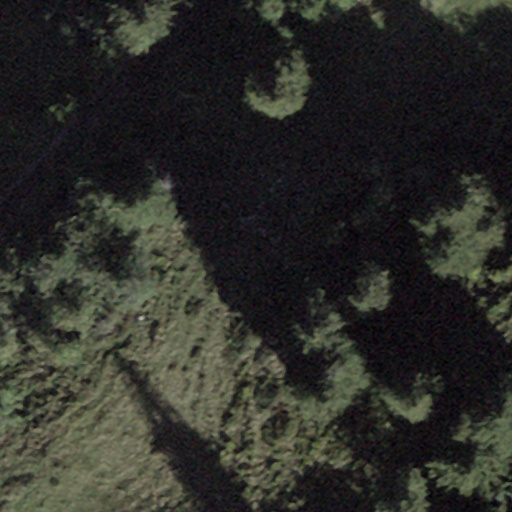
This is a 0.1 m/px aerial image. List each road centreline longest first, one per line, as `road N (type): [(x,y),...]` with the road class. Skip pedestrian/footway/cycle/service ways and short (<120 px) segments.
road 1 (track): [(0,203),(136,61),(208,0)]
road 2 (track): [(431,0),(400,43),(400,64),(413,74),(511,57)]
